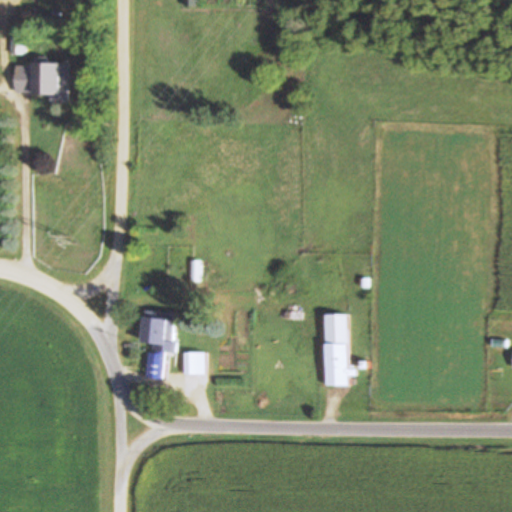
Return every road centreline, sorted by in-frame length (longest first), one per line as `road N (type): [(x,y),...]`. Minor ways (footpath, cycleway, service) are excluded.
road 1 (residential): [(121,511),(113,359),(119,0)]
road 2 (residential): [(511,431),(186,425)]
road 3 (residential): [(113,339),(69,289),(0,261)]
